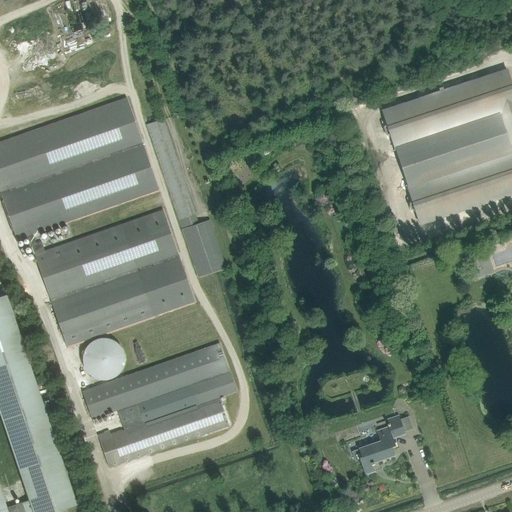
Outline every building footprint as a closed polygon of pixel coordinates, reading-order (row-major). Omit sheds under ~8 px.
[(436,220),(478,206),(511,194),(511,84),(507,69),(498,73),(382,111),(395,149),(406,187),(419,225),(421,225),(424,233),(439,228),(436,220)] [(132,98),(0,138),(0,184),(17,239),(32,234),(31,231),(161,192),(132,98)] [(65,343),(197,305),(169,211),(44,247),(42,241),(36,243),(65,343)] [(226,268),(210,220),(204,222),(182,229),(199,278),(226,268)] [(469,256),(474,271),(486,268),(480,252),(469,256)] [(81,365),(114,382),(131,350),(99,333),(81,365)] [(224,346),(83,386),(93,418),(119,411),(124,429),(111,432),(110,430),(100,433),(108,464),(231,429),(221,396),(237,391),(224,346)] [(393,438),(405,434),(399,416),(386,420),(389,427),(377,432),(380,442),(359,449),(352,451),(356,461),(360,460),(362,465),(365,474),(375,471),(373,465),(375,464),(374,462),(395,455),(392,447),(396,446),(393,438)]
